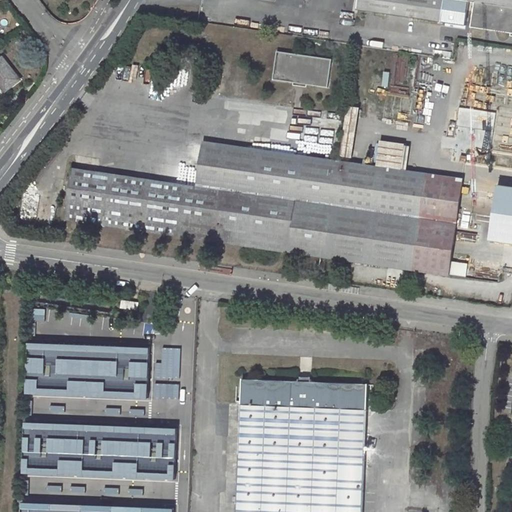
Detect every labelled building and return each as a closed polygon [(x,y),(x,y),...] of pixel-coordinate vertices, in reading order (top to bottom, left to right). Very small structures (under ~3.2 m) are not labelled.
[(511,0),(359,0),(358,9),(443,22),(445,0),(465,0),(475,1),(471,27),(511,32),(511,0)] [(273,80),(329,87),(333,59),(278,51),(273,80)] [(3,58),(0,60),(0,83),(0,84),(6,91),(20,79),(3,58)] [(383,84),(388,86),(391,73),(385,72),(383,84)] [(468,148),(491,149),(492,130),(469,130),(468,148)] [(74,168),(66,218),(450,274),(463,182),(204,144),(198,186),(74,168)] [(511,184),(501,183),(494,239),(511,241),(511,184)] [(302,254),(300,265),(336,270),(337,260),(302,254)] [(411,282),(403,281),(402,291),(410,292),(411,282)] [(52,325),(54,315),(60,317),(62,309),(41,304),(37,322),(52,325)] [(32,342),(31,391),(153,397),(155,348),(32,342)] [(363,511),(369,383),(243,378),(236,511),(363,511)] [(180,426),(29,420),(28,470),(180,478),(180,426)]
